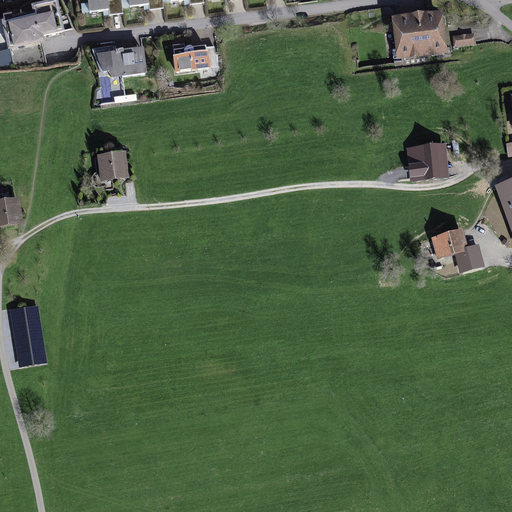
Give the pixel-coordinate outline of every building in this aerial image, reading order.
[(2,18),(9,47),(45,38),(44,34),(65,29),(58,0),(42,0),(32,2),(34,10),(2,18)] [(88,0),(90,11),(109,9),(110,16),(123,14),(120,0),(108,0),(107,0),(88,0)] [(129,0),(130,6),(150,3),(151,10),(163,9),(162,0),(129,0)] [(443,9),(392,15),(397,58),(448,52),(443,9)] [(475,33),(453,36),(454,47),(477,44),(475,33)] [(171,39),(175,72),(217,67),(215,46),(207,47),(206,44),(193,45),(192,44),(190,44),(187,44),(186,46),(185,37),(171,39)] [(111,77),(148,71),(144,45),(117,48),(116,44),(92,48),(101,72),(110,70),(111,77)] [(446,143),(406,148),(410,181),(449,177),(446,143)] [(98,154),(101,181),(130,177),(126,150),(98,154)] [(511,177),(495,184),(511,228),(511,177)] [(0,226),(24,223),(20,197),(0,199),(0,226)] [(463,229),(432,237),(438,259),(454,254),(460,274),(486,266),(480,243),(467,246),(463,229)] [(39,306),(10,310),(19,367),(48,363),(39,306)]
